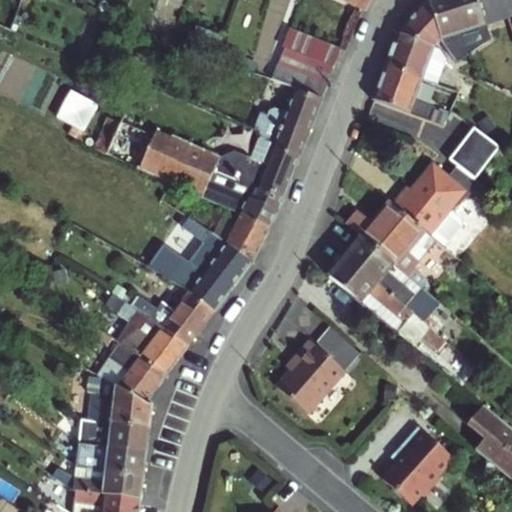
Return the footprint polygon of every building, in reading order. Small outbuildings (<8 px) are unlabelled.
[(335,0),(357,9),(365,12),(371,0),(335,0)] [(442,44),(450,41),(511,18),(511,0),(429,0),(426,1),(442,44)] [(386,67),(422,82),(437,46),(442,44),(426,1),(398,34),(386,67)] [(289,30),(283,52),(334,69),(341,50),(289,30)] [(455,64),(462,58),(450,41),(442,44),(455,64)] [(334,69),(283,52),(277,69),(327,86),(334,69)] [(386,67),(373,101),(409,114),(422,82),(386,67)] [(281,85),(294,91),(321,102),(327,86),(277,69),(273,82),(281,85)] [(443,76),(438,88),(456,95),(467,100),(471,88),(443,76)] [(281,85),(279,93),(261,142),(272,147),(294,91),(281,85)] [(74,89),(62,118),(93,130),(105,102),(74,89)] [(299,158),(321,102),(294,91),(272,147),(299,158)] [(95,150),(224,212),(226,209),(230,211),(269,230),(277,212),(239,194),(246,178),(227,170),(228,168),(218,163),(219,160),(126,118),(121,128),(109,122),(95,150)] [(449,159),(447,163),(454,168),(457,165),(475,179),(480,184),(484,186),(506,157),(498,151),(472,131),(449,159)] [(261,142),(253,161),(264,165),(272,147),(261,142)] [(295,168),(299,158),(272,147),(264,165),(253,161),(251,166),(246,178),(239,194),(277,212),(295,168)] [(222,154),(219,160),(218,163),(228,168),(227,170),(246,178),(251,166),(222,154)] [(454,168),(452,171),(475,189),(480,184),(475,179),(457,165),(454,168)] [(403,194),(394,206),(428,235),(436,242),(442,247),(443,248),(461,226),(460,221),(448,210),(449,209),(461,194),(466,198),(475,189),(452,171),(446,178),(431,166),(412,191),(406,197),(403,194)] [(454,213),(487,188),(484,186),(480,184),(475,189),(466,198),(461,194),(449,209),(454,213)] [(409,188),(403,194),(406,197),(412,191),(409,188)] [(363,239),(403,271),(420,285),(430,293),(437,285),(421,273),(442,247),(436,242),(428,235),(394,206),(391,204),(374,225),(358,213),(347,226),(363,239)] [(251,263),(269,230),(230,211),(215,230),(203,224),(198,230),(207,235),(251,263)] [(204,245),(188,268),(200,276),(205,273),(229,292),(251,263),(207,235),(198,230),(186,222),(181,232),(204,245)] [(403,271),(363,239),(347,259),(403,305),(412,294),(396,280),(403,271)] [(200,276),(188,268),(185,266),(183,268),(155,251),(145,268),(164,279),(189,295),(215,311),(229,292),(205,273),(200,276)] [(403,305),(347,259),(330,278),(409,342),(416,332),(434,347),(443,337),(433,330),(418,316),(403,305)] [(420,285),(403,271),(396,280),(412,294),(420,285)] [(418,316),(426,306),(434,296),(430,293),(420,285),(412,294),(403,305),(418,316)] [(152,322),(189,345),(215,311),(189,295),(173,316),(160,308),(156,315),(135,302),(131,308),(152,322)] [(152,322),(131,308),(125,305),(118,316),(133,326),(121,345),(144,359),(168,373),(189,345),(152,322)] [(418,316),(433,330),(442,319),(426,306),(418,316)] [(316,347),(311,343),(300,355),(305,359),(292,374),(278,390),(309,415),(346,373),(333,361),(335,359),(318,345),(316,347)] [(287,370),(292,374),(305,359),(300,355),(287,370)] [(168,373),(144,359),(131,376),(122,388),(146,402),(168,373)] [(109,363),(99,376),(115,385),(122,388),(131,376),(109,363)] [(95,373),(86,368),(84,392),(93,393),(95,373)] [(111,424),(115,385),(99,376),(95,373),(93,393),(90,422),(111,424)] [(122,388),(115,385),(111,424),(149,428),(152,405),(146,402),(122,388)] [(75,415),(50,393),(40,406),(64,428),(75,415)] [(486,438),(476,449),(511,479),(511,426),(484,404),(469,423),(486,438)] [(81,420),(78,446),(146,452),(149,428),(111,424),(90,422),(82,421),(81,420)] [(457,458),(422,429),(404,450),(409,454),(387,480),(397,488),(395,490),(403,497),(405,495),(417,505),(426,494),(429,497),(445,479),(441,477),(457,458)] [(146,452),(78,446),(75,467),(75,468),(144,474),(146,452)] [(75,492),(141,499),(144,474),(75,468),(73,480),(64,473),(59,481),(75,492)] [(139,511),(141,499),(75,492),(63,490),(62,503),(70,504),(101,507),(100,511),(139,511)]
